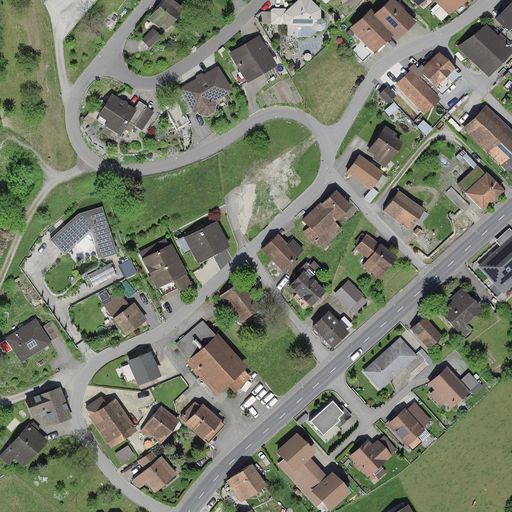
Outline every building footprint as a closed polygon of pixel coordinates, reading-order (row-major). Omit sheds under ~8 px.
[(73,0),(46,0),(55,13),(74,1),(73,0)] [(304,0),(297,0),(285,11),(269,11),(269,25),(287,25),(288,37),(298,37),(298,29),(308,26),(315,19),(315,10),(304,0)] [(410,22),(389,0),(385,0),(367,17),(390,41),(410,22)] [(430,0),(445,16),(463,0),(430,0)] [(511,0),(510,0),(490,21),(511,42),(511,40),(511,0)] [(181,10),(162,2),(144,21),(150,31),(139,41),(144,55),(181,10)] [(386,38),(363,14),(345,31),(368,55),(386,38)] [(482,24),(457,50),(484,77),(510,52),(482,24)] [(255,37),(224,54),(241,84),(271,67),(255,37)] [(436,54),(415,72),(431,90),(452,72),(436,54)] [(215,71),(182,85),(179,92),(180,106),(186,112),(199,117),(209,114),(210,102),(225,95),(215,71)] [(410,71),(393,86),(420,117),(437,102),(410,71)] [(133,108),(104,89),(83,121),(111,140),(133,108)] [(386,89),(376,98),(383,107),(394,99),(386,89)] [(511,139),(483,109),(460,130),(511,184),(511,182),(511,139)] [(393,137),(381,129),(363,156),(383,169),(398,146),(391,141),(393,137)] [(378,175),(357,159),(344,175),(365,191),(378,175)] [(477,165),(458,184),(483,211),(504,191),(487,173),(485,174),(477,165)] [(265,178),(259,183),(266,192),(281,180),(276,173),(273,175),(269,170),(263,175),(265,178)] [(450,188),(444,194),(464,213),(470,206),(450,188)] [(347,208),(331,192),(297,226),(303,231),(300,233),(311,244),(315,241),(322,247),(337,232),(330,225),(347,208)] [(420,211),(395,192),(381,212),(406,230),(420,211)] [(262,194),(245,209),(262,229),(279,213),(262,194)] [(77,216),(53,240),(67,253),(89,232),(96,259),(113,256),(101,209),(77,216)] [(213,223),(181,238),(193,264),(226,248),(213,223)] [(417,228),(413,233),(419,237),(423,233),(417,228)] [(511,235),(476,267),(500,296),(511,285),(511,283),(508,279),(511,275),(511,235)] [(391,258),(364,236),(353,250),(362,257),(357,264),(375,278),(391,258)] [(277,239),(261,254),(279,272),(300,252),(291,243),(286,247),(277,239)] [(167,240),(135,255),(150,290),(156,287),(162,300),(189,288),(167,240)] [(90,273),(96,283),(117,271),(112,261),(90,273)] [(306,265),(285,288),(307,309),(322,293),(309,281),(316,274),(306,265)] [(345,282),(331,294),(347,312),(361,299),(345,282)] [(235,284),(217,298),(236,324),(255,310),(235,284)] [(453,301),(440,312),(463,338),(472,330),(466,324),(482,310),(462,288),(451,299),(453,301)] [(131,303),(109,319),(122,337),(144,322),(131,303)] [(324,313),(307,326),(327,349),(351,329),(342,318),(334,324),(324,313)] [(420,317),(406,330),(424,350),(438,337),(420,317)] [(34,322),(3,340),(16,363),(47,345),(34,322)] [(214,336),(183,362),(211,395),(222,385),(229,394),(247,379),(240,371),(242,369),(214,336)] [(399,338),(361,372),(378,391),(404,367),(416,357),(399,338)] [(152,352),(128,361),(138,386),(162,376),(152,352)] [(416,357),(404,367),(410,373),(425,360),(419,354),(416,357)] [(460,380),(448,367),(429,384),(434,390),(430,393),(442,406),(445,403),(451,409),(470,391),(460,380)] [(469,372),(460,380),(470,391),(478,383),(469,372)] [(58,391),(21,401),(25,416),(37,412),(42,429),(67,422),(58,391)] [(87,415),(85,417),(105,449),(133,432),(114,401),(104,407),(101,402),(95,401),(88,404),(85,411),(87,415)] [(414,402),(406,410),(423,428),(431,420),(414,402)] [(331,403),(310,421),(322,435),(334,424),(338,421),(336,418),(341,414),(337,410),(331,403)] [(221,425),(198,405),(181,424),(203,444),(221,425)] [(342,405),(337,410),(341,414),(336,418),(338,421),(334,424),(339,429),(352,416),(342,405)] [(406,410),(406,409),(387,426),(407,447),(408,446),(413,450),(422,442),(418,437),(425,430),(423,428),(406,410)] [(172,427),(153,412),(139,430),(158,445),(172,427)] [(306,414),(297,421),(300,424),(308,417),(306,414)] [(24,435),(21,432),(0,453),(0,461),(5,467),(10,462),(20,471),(47,443),(31,428),(24,435)] [(301,431),(280,450),(287,457),(299,471),(315,457),(320,452),(301,431)] [(384,435),(378,441),(390,455),(397,449),(384,435)] [(369,440),(350,457),(368,478),(392,456),(390,455),(378,441),(373,445),(369,440)] [(122,460),(136,452),(130,442),(116,449),(122,460)] [(141,469),(130,480),(139,490),(143,486),(151,495),(173,475),(159,459),(156,461),(148,451),(135,463),(141,469)] [(315,457),(299,471),(287,457),(281,462),(322,507),(327,501),(316,490),(332,476),(315,457)] [(248,468),(222,483),(236,506),(262,491),(248,468)] [(332,476),(316,490),(327,501),(336,510),(356,492),(336,471),(332,476)]
